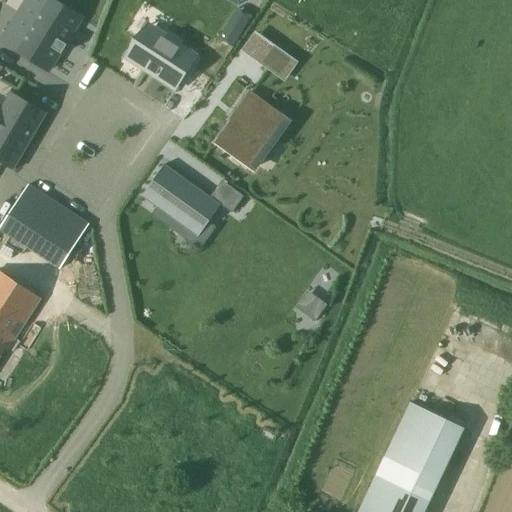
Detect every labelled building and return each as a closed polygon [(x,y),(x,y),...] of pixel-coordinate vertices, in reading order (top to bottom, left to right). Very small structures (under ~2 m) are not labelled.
[(13,25),(2,43),(48,71),(67,40),(81,18),(51,0),(46,0),(31,25),(26,33),(13,25)] [(218,38),(232,47),(241,32),(227,24),(218,38)] [(149,26),(127,59),(174,90),(196,56),(149,26)] [(264,65),(285,80),(298,62),(277,47),(264,65)] [(0,163),(13,171),(47,113),(12,93),(2,110),(0,108),(0,163)] [(238,114),(234,119),(231,123),(217,143),(253,169),(288,122),(248,93),(235,111),(238,114)] [(165,165),(142,197),(198,237),(221,205),(165,165)] [(221,181),(211,195),(232,210),(242,196),(221,181)] [(0,229),(60,269),(89,225),(29,186),(0,229)] [(9,278),(12,274),(6,270),(3,274),(0,272),(0,352),(1,351),(5,353),(40,298),(9,278)] [(317,299),(305,316),(314,323),(326,306),(317,299)] [(425,511),(465,429),(410,405),(359,511),(425,511)]
